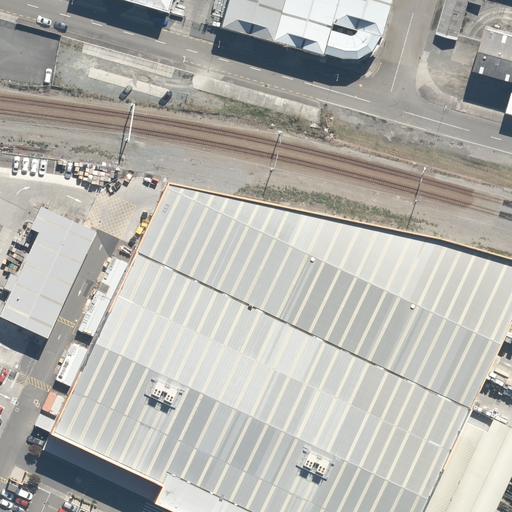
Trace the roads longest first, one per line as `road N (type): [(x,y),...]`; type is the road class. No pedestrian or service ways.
road 1 (unclassified): [(386,105),(15,0)]
road 2 (unknown): [(13,456),(89,256)]
road 3 (unclassified): [(511,140),(386,105)]
